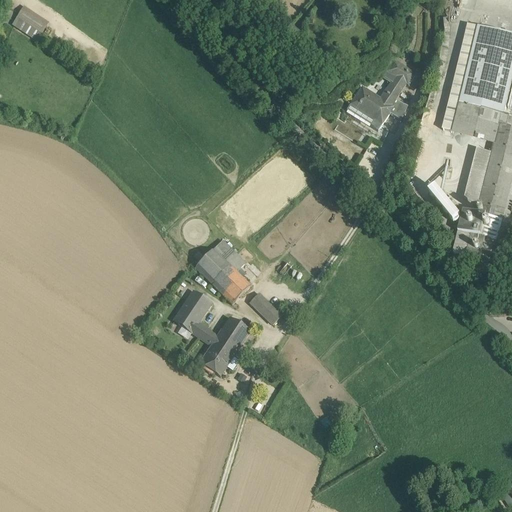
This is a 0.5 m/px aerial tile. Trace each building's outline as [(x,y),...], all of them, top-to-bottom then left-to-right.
[(49,24),(24,8),(12,27),(37,43),(49,24)] [(478,221),(465,218),(461,234),(455,261),(468,265),(466,274),(497,282),(501,264),(503,264),(508,240),(507,240),(511,216),(511,118),(504,117),(511,84),(511,37),(469,27),(444,135),(454,137),(458,118),(499,127),(493,157),(477,153),(466,206),(481,209),(478,221)] [(327,70),(313,56),(307,62),(322,76),(327,70)] [(391,83),(380,100),(362,89),(347,112),(348,112),(349,110),(373,125),(374,123),(382,128),(389,115),(394,118),(400,121),(400,122),(401,122),(407,108),(400,104),(395,101),(406,85),(409,86),(417,74),(394,60),(383,78),(391,83)] [(417,74),(409,86),(414,90),(416,86),(419,78),(420,76),(417,74)] [(465,218),(449,199),(445,202),(444,202),(437,195),(430,201),(458,235),(460,233),(461,234),(465,218)] [(245,264),(222,242),(213,251),(236,274),(245,264)] [(236,274),(213,251),(195,270),(203,278),(218,292),(232,306),(250,288),(236,274)] [(210,305),(193,294),(174,323),(193,336),(199,327),(197,325),(210,305)] [(281,318),(258,296),(250,304),(273,327),(281,318)] [(230,319),(217,339),(211,334),(205,343),(211,348),(199,365),(220,379),(221,379),(220,378),(227,369),(232,372),(239,362),(233,359),(250,333),(230,319)] [(212,333),(200,325),(199,327),(193,336),(205,343),(211,334),(212,333)] [(467,474),(454,482),(467,502),(480,494),(467,474)]
